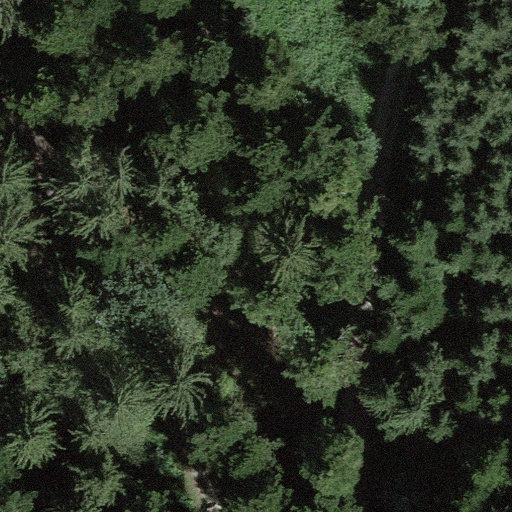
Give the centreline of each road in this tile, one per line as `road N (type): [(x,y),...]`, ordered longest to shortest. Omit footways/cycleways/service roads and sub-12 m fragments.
road 1 (track): [(342,511),(389,113),(426,0)]
road 2 (track): [(223,511),(0,92)]
